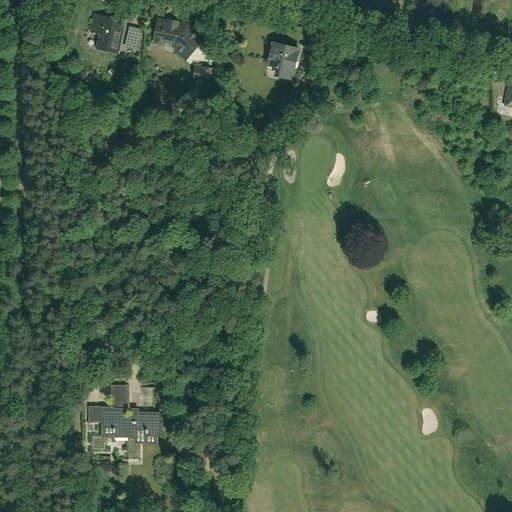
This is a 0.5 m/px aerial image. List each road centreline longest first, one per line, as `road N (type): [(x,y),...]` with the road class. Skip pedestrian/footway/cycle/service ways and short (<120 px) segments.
road 1 (residential): [(511,60),(244,0)]
road 2 (unknown): [(332,19),(272,166)]
